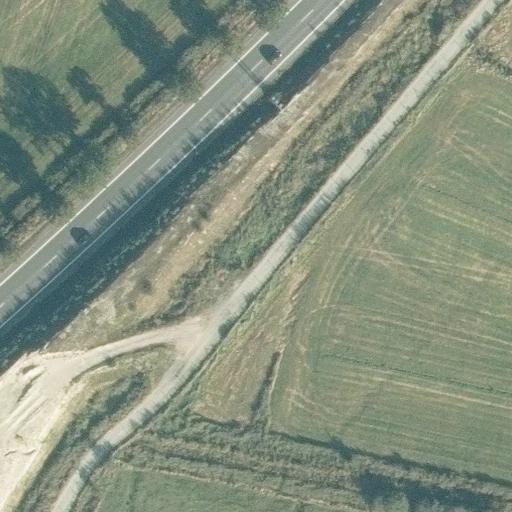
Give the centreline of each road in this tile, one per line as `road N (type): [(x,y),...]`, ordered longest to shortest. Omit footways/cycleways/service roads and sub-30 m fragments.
road 1 (track): [(484,0),(149,389),(89,446),(54,511)]
road 2 (primary): [(345,0),(0,442)]
road 3 (primary): [(0,302),(181,142),(324,0)]
